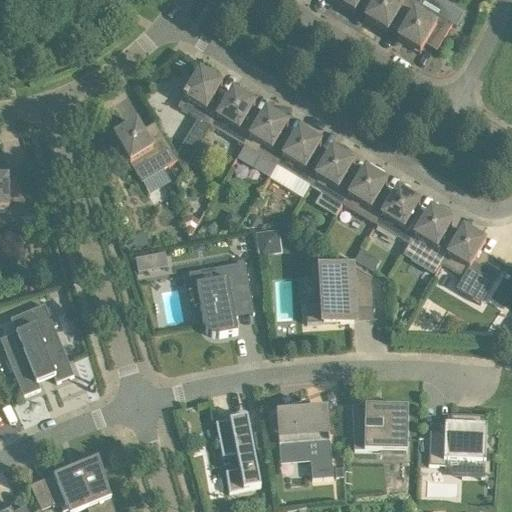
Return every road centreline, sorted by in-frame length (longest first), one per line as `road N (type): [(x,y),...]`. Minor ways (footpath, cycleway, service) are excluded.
road 1 (residential): [(167,23),(472,211),(496,218),(511,212)]
road 2 (residential): [(138,405),(293,373),(477,377)]
road 3 (residential): [(138,405),(46,104)]
road 4 (residential): [(452,108),(271,0)]
road 5 (residential): [(0,462),(138,405)]
road 6 (residential): [(46,104),(104,76),(167,23)]
